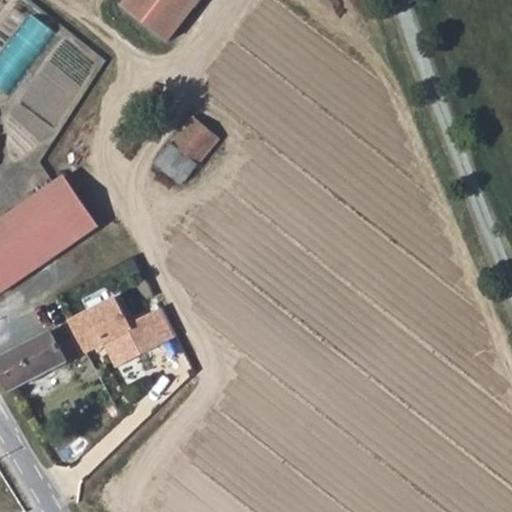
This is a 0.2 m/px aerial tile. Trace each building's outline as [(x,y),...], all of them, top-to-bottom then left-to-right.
[(114,0),(159,35),(186,0),(114,0)] [(0,69),(0,84),(20,97),(63,25),(37,9),(0,69)] [(195,113),(174,137),(199,161),(222,136),(195,113)] [(183,180),(199,161),(174,137),(156,158),(183,180)] [(83,232),(98,222),(63,173),(0,217),(0,221),(5,218),(60,187),(83,232)] [(0,221),(0,290),(83,232),(60,187),(5,218),(0,221)] [(113,296),(68,320),(85,351),(102,342),(116,366),(161,341),(144,311),(127,320),(113,296)] [(144,311),(161,341),(175,333),(159,303),(144,311)] [(68,320),(0,355),(0,360),(16,388),(85,351),(68,320)]
